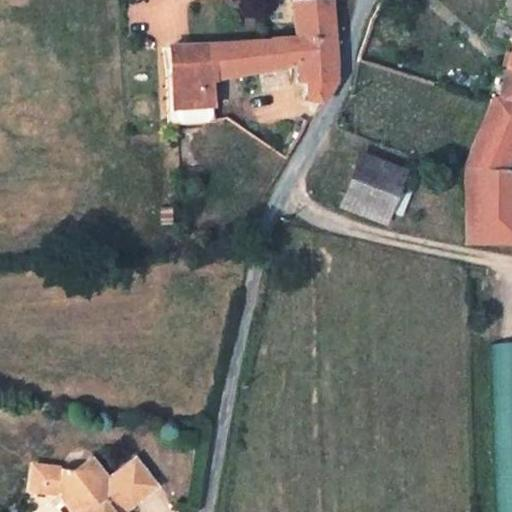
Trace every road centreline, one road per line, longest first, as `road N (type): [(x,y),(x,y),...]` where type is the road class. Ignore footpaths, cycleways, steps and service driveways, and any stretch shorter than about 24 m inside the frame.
road 1 (residential): [(206,511),(267,228),(343,81),(362,0)]
road 2 (track): [(286,190),(321,219),(511,262)]
